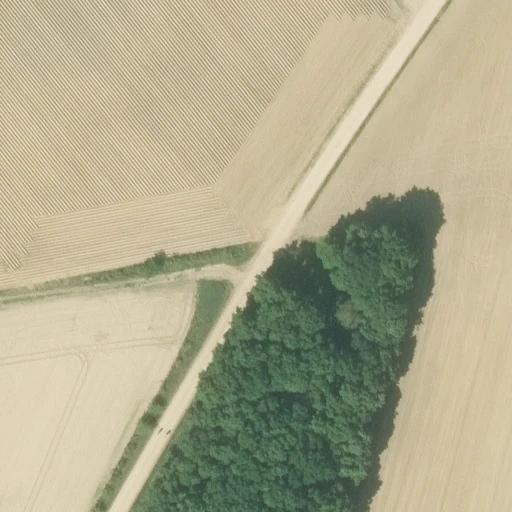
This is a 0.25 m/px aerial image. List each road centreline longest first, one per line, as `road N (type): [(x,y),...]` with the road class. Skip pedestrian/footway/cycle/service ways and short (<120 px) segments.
road 1 (track): [(436,0),(262,262)]
road 2 (track): [(262,262),(118,511)]
road 3 (track): [(262,262),(0,311)]
